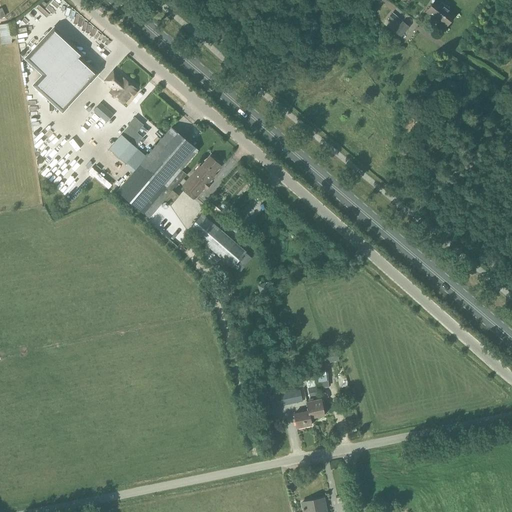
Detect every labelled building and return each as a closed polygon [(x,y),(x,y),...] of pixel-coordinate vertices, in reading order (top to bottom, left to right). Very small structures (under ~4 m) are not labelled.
[(444,28),(455,16),(435,0),(425,12),(444,28)] [(401,37),(409,27),(402,21),(393,13),(387,20),(397,28),(394,32),(401,37)] [(43,75),(33,85),(62,113),(98,74),(81,58),(84,55),(54,27),(23,57),(43,75)] [(135,92),(136,90),(113,70),(104,81),(108,85),(106,87),(109,89),(110,87),(113,90),(110,93),(124,105),(132,94),(133,96),(136,93),(135,92)] [(93,111),(107,123),(114,114),(101,103),(93,111)] [(143,138),(137,133),(144,125),(135,117),(128,125),(129,126),(121,135),(135,147),(143,138)] [(169,194),(186,174),(181,170),(198,150),(171,127),(140,164),(148,171),(146,173),(159,192),(165,188),(169,194)] [(121,135),(108,149),(127,166),(134,159),(140,152),(135,147),(121,135)] [(221,166),(210,157),(201,167),(200,166),(184,186),(185,187),(183,189),(195,199),(197,197),(197,198),(214,178),(213,177),(221,166)] [(87,158),(82,163),(89,168),(93,163),(87,158)] [(215,184),(224,191),(236,175),(227,168),(215,184)] [(101,220),(107,230),(152,204),(146,193),(101,220)] [(245,252),(201,214),(187,230),(205,246),(201,251),(222,269),(227,263),(232,267),(245,252)] [(167,229),(174,233),(177,227),(170,224),(167,229)] [(325,364),(339,361),(337,349),(322,352),(325,364)] [(316,377),(323,375),(321,364),(314,366),(316,377)] [(300,389),(269,396),(272,408),(303,402),(300,389)] [(309,411),(310,418),(324,415),(321,400),(307,403),(309,411)] [(310,418),(309,411),(307,403),(309,411),(294,414),(297,428),(311,425),(310,418)] [(305,404),(290,407),(292,414),(306,411),(305,404)] [(325,511),(323,498),(300,502),(302,511),(325,511)] [(329,511),(342,511),(342,498),(328,498),(329,511)]
